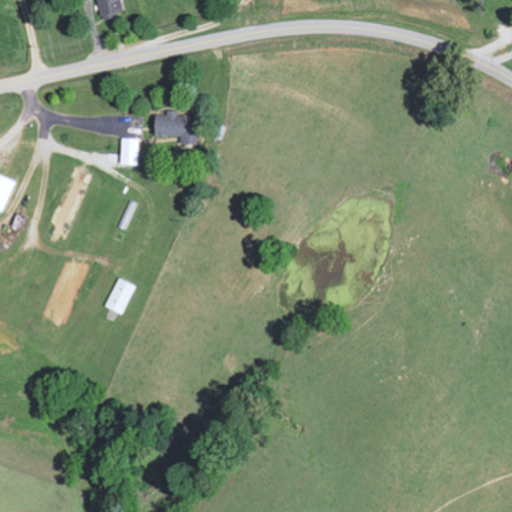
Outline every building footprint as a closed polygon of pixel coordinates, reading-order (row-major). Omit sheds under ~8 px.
[(97,0),(102,19),(124,14),(120,0),(97,0)] [(155,136),(181,137),(181,145),(198,145),(198,117),(178,117),(178,112),(166,111),(166,116),(156,115),(155,136)] [(138,166),(139,139),(121,139),(121,165),(138,166)] [(15,181),(0,175),(0,211),(3,213),(15,181)] [(123,315),(135,286),(118,278),(106,308),(123,315)]
